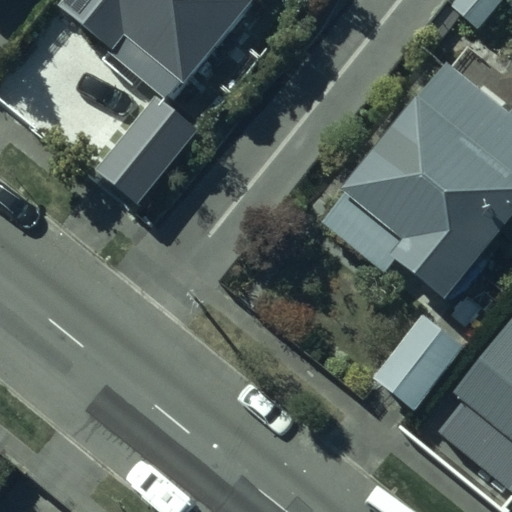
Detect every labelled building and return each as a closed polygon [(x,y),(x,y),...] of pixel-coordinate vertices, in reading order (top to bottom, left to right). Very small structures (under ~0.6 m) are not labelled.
[(0,0),(0,11),(9,0),(0,0)] [(90,0),(60,39),(157,116),(97,192),(137,224),(227,114),(194,89),(265,0),(90,0)] [(511,262),(511,146),(452,99),(336,243),(453,336),(511,262)] [(511,324),(452,401),(511,448),(511,324)] [(478,362),(434,330),(387,393),(431,425),(478,362)]
